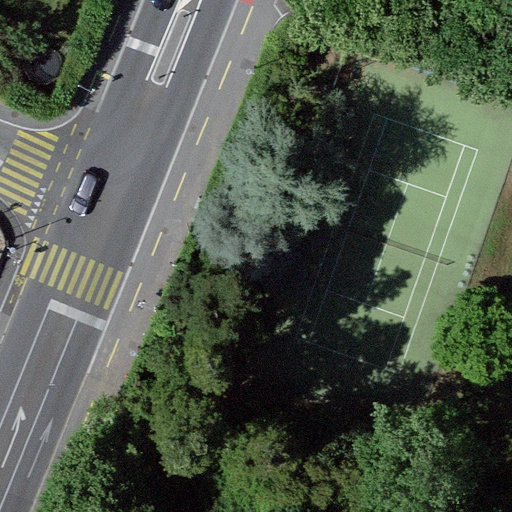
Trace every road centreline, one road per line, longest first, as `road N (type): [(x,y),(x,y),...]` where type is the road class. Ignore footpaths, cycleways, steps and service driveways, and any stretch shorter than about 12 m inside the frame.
road 1 (primary): [(0,470),(111,200)]
road 2 (primary): [(111,200),(192,0)]
road 3 (residential): [(111,200),(0,152)]
